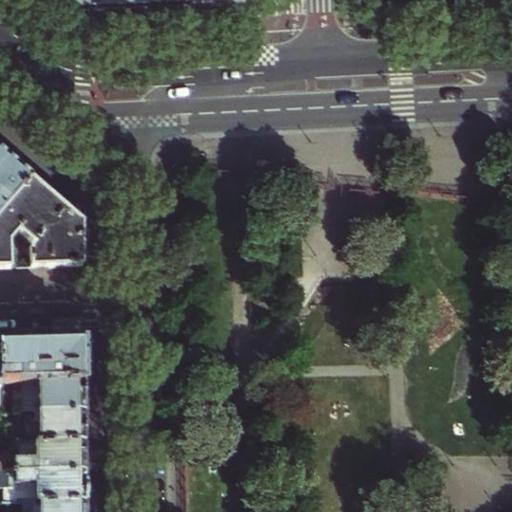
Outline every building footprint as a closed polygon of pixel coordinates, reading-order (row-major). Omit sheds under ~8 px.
[(69,0),(80,9),(114,7),(132,6),(132,0),(69,0)] [(7,158),(0,152),(0,211),(29,178),(7,158)] [(32,270),(81,268),(82,224),(73,215),(56,201),(29,178),(0,211),(0,270),(11,270),(10,243),(19,233),(33,245),(31,248),(32,270)] [(0,384),(9,385),(80,384),(80,364),(79,343),(0,345),(0,384)] [(80,384),(9,385),(10,414),(81,413),(81,400),(80,384)] [(12,445),(81,443),(81,427),(81,413),(10,414),(11,445),(12,445)] [(12,445),(13,460),(0,459),(0,474),(82,474),(82,461),(81,443),(12,445)] [(21,505),(83,504),(82,490),(82,474),(0,474),(0,489),(1,489),(1,505),(21,505)]
